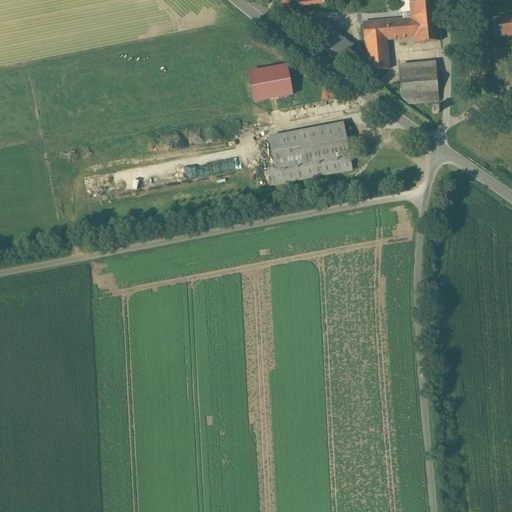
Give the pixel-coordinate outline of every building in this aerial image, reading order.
[(322,0),(279,0),(281,10),(323,4),(322,0)] [(410,3),(409,3),(410,20),(362,24),(364,42),(385,41),(413,39),(414,44),(439,42),(436,1),(432,2),(410,3)] [(511,17),(491,20),(494,39),(511,36),(511,17)] [(353,47),(319,23),(311,36),(344,59),(353,47)] [(364,42),(367,72),(388,71),(385,41),(364,42)] [(485,50),(468,52),(472,95),(490,93),(485,50)] [(260,71),(247,73),(253,104),(292,97),(286,66),(260,71)] [(435,71),(398,75),(400,98),(408,105),(407,97),(437,94),(435,71)] [(437,94),(407,97),(408,105),(438,102),(437,94)] [(342,125),(270,139),(276,170),(276,171),(348,157),(342,125)] [(348,157),(276,171),(276,170),(267,172),(270,187),(350,171),(348,157)]
